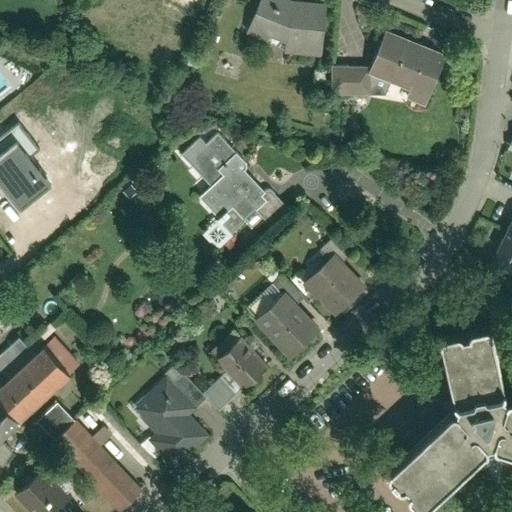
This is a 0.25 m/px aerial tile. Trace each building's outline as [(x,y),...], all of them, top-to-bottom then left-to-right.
[(166,0),(195,11),(198,0),(166,0)] [(252,0),(243,23),(282,40),(325,41),(323,0),(252,0)] [(444,51),(385,29),(372,64),(342,63),(342,93),(387,94),(387,77),(409,85),(405,94),(425,102),(444,51)] [(51,181),(29,155),(38,147),(19,123),(0,138),(0,181),(20,206),(51,181)] [(194,130),(175,149),(199,174),(193,180),(204,192),(198,198),(214,215),(217,218),(201,233),(217,249),(234,233),(231,230),(243,218),(248,223),(258,214),(269,226),(291,205),(272,186),(266,192),(246,171),(249,168),(210,128),(201,137),(194,130)] [(511,218),(497,249),(511,256),(511,218)] [(334,254),(303,283),(335,317),(366,288),(334,254)] [(288,292),(257,322),(291,358),(323,328),(288,292)] [(450,409),(381,473),(415,510),(485,447),(511,455),(511,403),(502,401),(485,329),(435,342),(450,409)] [(239,337),(216,358),(226,370),(202,392),(219,411),(268,368),(239,337)] [(34,345),(0,373),(0,426),(60,375),(34,345)] [(157,366),(125,395),(148,419),(141,425),(166,453),(200,421),(182,401),(186,397),(157,366)] [(82,428),(60,448),(106,496),(127,476),(82,428)] [(35,447),(7,473),(33,501),(61,475),(35,447)]
